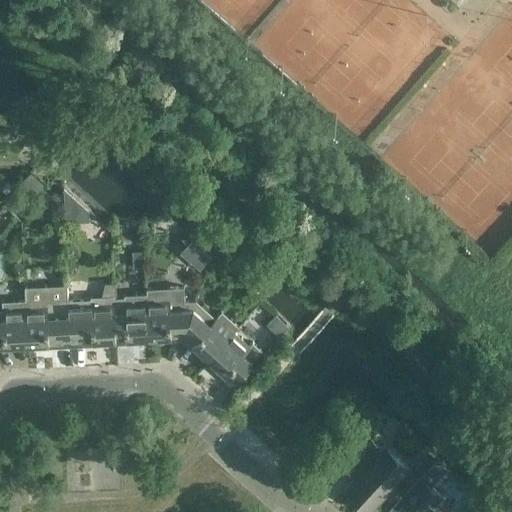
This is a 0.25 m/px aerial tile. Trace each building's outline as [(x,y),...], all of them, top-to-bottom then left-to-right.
[(169,292),(147,293),(149,336),(171,335),(182,339),(196,300),(170,301),(169,292)] [(114,294),(113,294),(116,338),(115,338),(116,343),(134,342),(133,337),(149,336),(147,293),(124,294),(125,296),(114,297),(114,294)] [(91,298),(69,299),(72,345),(100,344),(100,339),(115,338),(116,338),(113,294),(91,296),(91,298)] [(47,298),(25,299),(27,343),(43,342),(44,347),(72,345),(69,299),(47,300),(47,298)] [(3,310),(0,309),(0,346),(6,344),(27,343),(25,299),(2,300),(3,310)] [(216,317),(196,300),(182,339),(194,343),(210,358),(239,325),(222,310),(216,317)] [(239,325),(210,358),(222,368),(219,372),(232,384),(263,350),(253,341),(250,345),(235,331),(239,326),(239,325)] [(369,511),(370,511),(410,469),(384,445),(382,448),(372,439),(349,463),(360,472),(345,489),(369,511)] [(434,481),(450,464),(440,455),(424,472),(434,481)] [(442,511),(434,505),(442,496),(421,477),(391,510),(391,511),(402,499),(412,508),(408,511),(442,511)]
